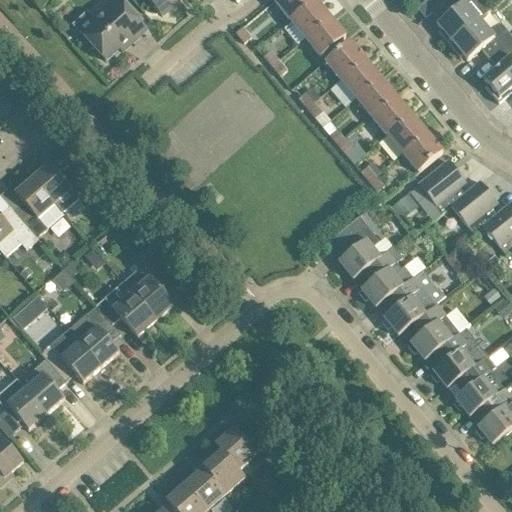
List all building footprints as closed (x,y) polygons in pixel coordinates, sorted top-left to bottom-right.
[(83,36),(106,62),(128,43),(131,46),(147,32),(134,17),(118,0),(117,0),(92,23),(95,26),(83,36)] [(146,0),(160,15),(176,0),(146,0)] [(278,0),(274,3),(290,22),(314,1),(313,0),(278,0)] [(423,0),(416,7),(421,13),(423,15),(440,0),(423,0)] [(439,35),(450,47),(480,22),(490,13),(479,0),(449,0),(443,6),(451,15),(437,27),(442,32),(439,35)] [(290,22),(306,41),(330,20),(314,1),(290,22)] [(330,20),(306,41),(321,59),(346,39),(330,20)] [(480,22),(450,47),(461,61),(462,60),(461,58),(463,57),(468,63),(481,51),(489,61),(506,47),(511,41),(511,38),(500,25),(487,31),(480,22)] [(236,35),(249,51),(256,45),(243,29),(236,35)] [(489,88),(487,89),(485,87),(484,88),(499,106),(511,95),(509,92),(511,89),(511,41),(506,47),(489,61),(497,70),(484,82),(489,88)] [(325,64),(341,82),(365,62),(350,43),(325,64)] [(263,59),(272,69),(279,63),(271,53),(263,59)] [(341,82),(356,101),(381,80),(365,62),(341,82)] [(279,63),(272,69),(280,79),(287,73),(279,63)] [(356,101),(372,120),(396,99),(381,80),(356,101)] [(299,101),(307,111),(314,105),(306,95),(299,101)] [(1,97),(0,97),(0,113),(8,106),(1,97)] [(372,120),(387,138),(412,117),(396,99),(372,120)] [(314,105),(307,111),(316,121),(323,115),(314,105)] [(387,138),(403,157),(427,136),(412,117),(387,138)] [(330,138),(338,148),(345,142),(337,132),(330,138)] [(427,136),(403,157),(418,175),(443,155),(427,136)] [(345,142),(338,148),(347,158),(354,152),(345,142)] [(442,216),(452,209),(451,208),(464,198),(465,197),(459,190),(466,185),(449,164),(419,187),(442,216)] [(50,166),(33,181),(63,215),(79,201),(76,199),(87,189),(68,167),(58,176),(50,166)] [(361,175),(369,185),(376,179),(368,169),(361,175)] [(376,179),(369,185),(377,194),(385,188),(376,179)] [(24,205),(14,214),(36,240),(64,217),(33,181),(16,196),(24,205)] [(474,237),(484,230),(483,229),(496,218),(497,217),(491,211),(498,205),(481,184),(465,197),(464,198),(452,209),(474,237)] [(392,212),(401,224),(418,211),(409,198),(392,212)] [(511,205),(497,217),(496,218),(484,230),(506,258),(511,253),(511,205)] [(0,252),(6,260),(22,246),(27,252),(38,242),(36,240),(10,210),(0,218),(0,252)] [(111,216),(102,223),(108,231),(118,223),(111,216)] [(353,282),(364,274),(381,260),(373,250),(380,244),(359,219),(335,238),(349,256),(339,264),(339,265),(337,267),(343,275),(346,273),(353,282)] [(376,310),(385,303),(414,280),(405,269),(402,272),(396,264),(401,260),(393,251),(381,260),(364,274),(372,284),(361,292),(362,293),(359,295),(365,303),(368,301),(376,310)] [(64,252),(56,260),(65,269),(73,261),(64,252)] [(461,258),(456,252),(445,261),(450,267),(461,258)] [(494,257),(483,266),(488,272),(499,263),(494,257)] [(73,261),(63,271),(72,279),(81,270),(73,261)] [(143,286),(132,296),(156,323),(174,307),(157,288),(166,280),(150,262),(134,276),(143,286)] [(28,269),(20,275),(25,281),(33,275),(28,269)] [(398,338),(412,328),(437,307),(436,308),(414,280),(385,303),(393,313),(384,320),(384,321),(381,323),(388,331),(391,329),(398,338)] [(122,285),(95,308),(96,309),(112,327),(121,320),(137,339),(156,323),(132,296),(122,285)] [(495,290),(484,298),(491,308),(502,299),(495,290)] [(37,299),(13,320),(23,332),(48,310),(37,299)] [(511,309),(506,301),(494,311),(502,321),(511,313),(511,309)] [(417,354),(425,363),(470,327),(457,311),(446,319),(437,307),(412,328),(420,337),(410,345),(411,346),(408,348),(414,356),(417,354)] [(96,309),(69,333),(101,370),(120,354),(112,345),(121,337),(112,327),(96,309)] [(69,333),(41,356),(46,362),(66,385),(75,377),(83,386),(101,370),(69,333)] [(456,385),(469,374),(488,359),(480,348),(474,353),(460,336),(434,356),(442,366),(433,373),(433,374),(431,376),(437,384),(440,382),(447,391),(456,385)] [(462,410),(470,420),(478,413),(505,392),(490,374),(497,369),(488,359),(469,374),(456,385),(464,395),(455,401),(456,402),(453,404),(459,412),(462,410)] [(37,382),(25,392),(47,417),(65,401),(57,392),(66,385),(46,362),(31,375),(37,382)] [(0,396),(0,427),(10,439),(20,430),(18,427),(21,424),(29,433),(47,417),(25,392),(17,382),(0,396)] [(486,423),(478,429),(478,430),(475,432),(482,440),(485,438),(492,448),(511,432),(511,401),(505,392),(478,413),(486,423)] [(215,447),(222,455),(238,472),(242,470),(257,457),(234,431),(215,447)] [(2,439),(0,440),(0,474),(5,480),(23,464),(2,439)] [(222,455),(204,471),(226,496),(245,480),(238,472),(222,455)] [(204,471),(185,487),(206,511),(207,511),(226,496),(204,471)] [(206,511),(185,487),(166,503),(174,511),(206,511)]
